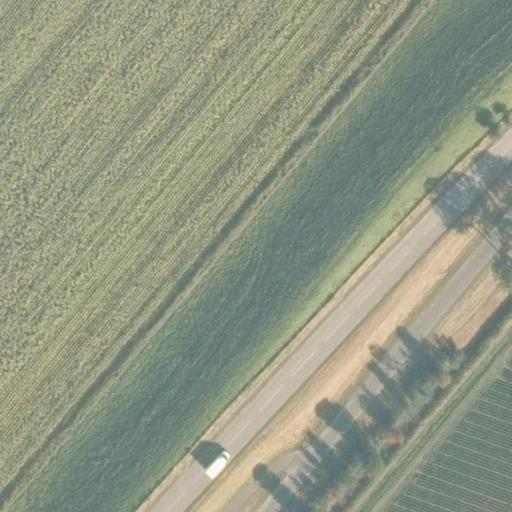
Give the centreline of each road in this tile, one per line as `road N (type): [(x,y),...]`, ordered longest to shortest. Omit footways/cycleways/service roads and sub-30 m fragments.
road 1 (secondary): [(165,511),(511,143)]
road 2 (unclassified): [(265,511),(511,219)]
